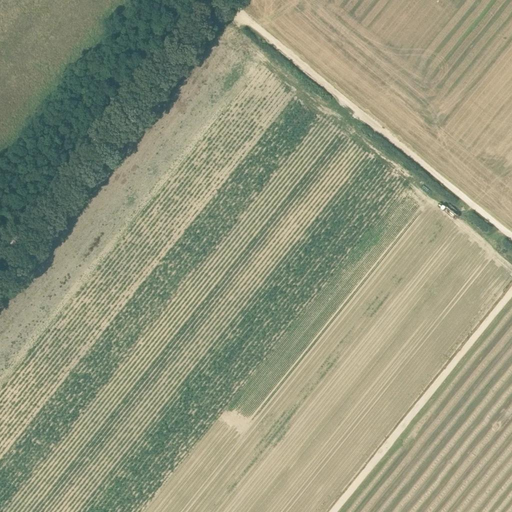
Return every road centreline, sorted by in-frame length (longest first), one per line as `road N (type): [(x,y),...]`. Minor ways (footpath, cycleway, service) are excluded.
road 1 (track): [(234,0),(511,235)]
road 2 (track): [(332,511),(511,288)]
